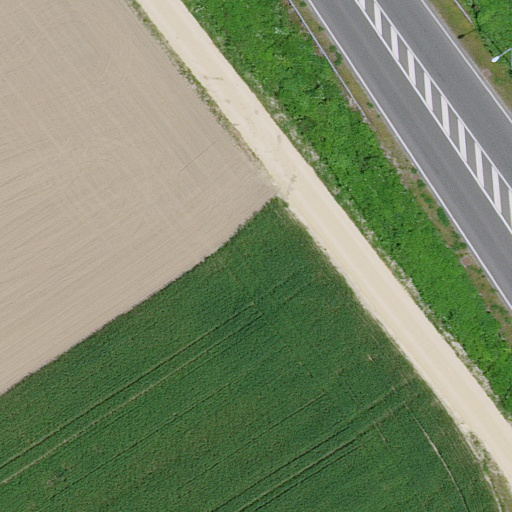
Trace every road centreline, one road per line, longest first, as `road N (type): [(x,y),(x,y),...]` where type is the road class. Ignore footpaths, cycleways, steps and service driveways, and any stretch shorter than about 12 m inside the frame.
road 1 (track): [(511,455),(158,0)]
road 2 (secondary): [(370,18),(511,257)]
road 3 (secondary): [(511,187),(370,18)]
